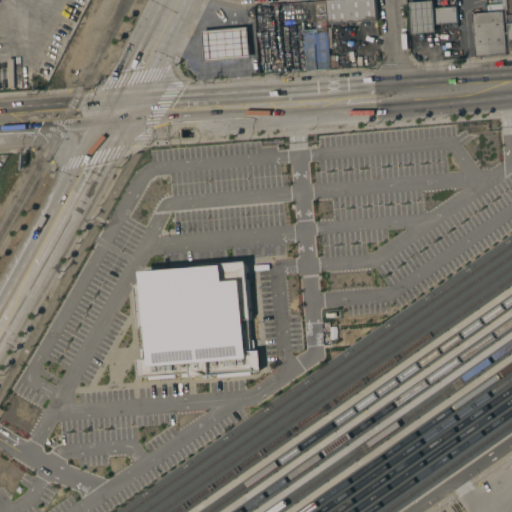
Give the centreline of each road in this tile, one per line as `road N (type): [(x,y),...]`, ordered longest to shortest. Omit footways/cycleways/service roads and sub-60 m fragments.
road 1 (secondary): [(114,114),(471,88)]
road 2 (primary): [(114,114),(0,320)]
road 3 (primary): [(174,0),(114,114)]
